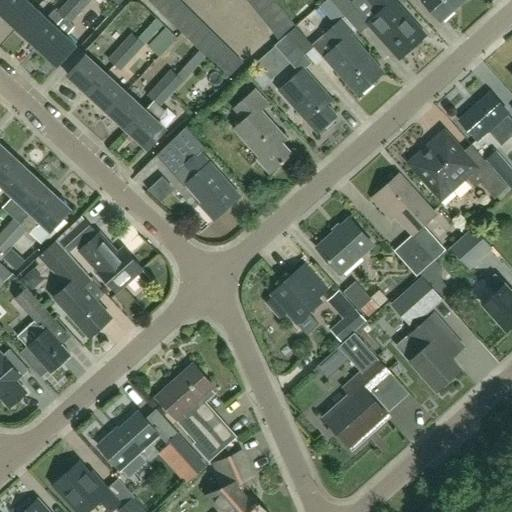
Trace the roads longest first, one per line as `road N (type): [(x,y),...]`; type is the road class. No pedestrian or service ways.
road 1 (residential): [(213,278),(511,11)]
road 2 (residential): [(213,278),(0,80)]
road 3 (residential): [(11,461),(213,278)]
road 4 (residential): [(317,511),(213,278)]
road 5 (residential): [(359,511),(511,376)]
